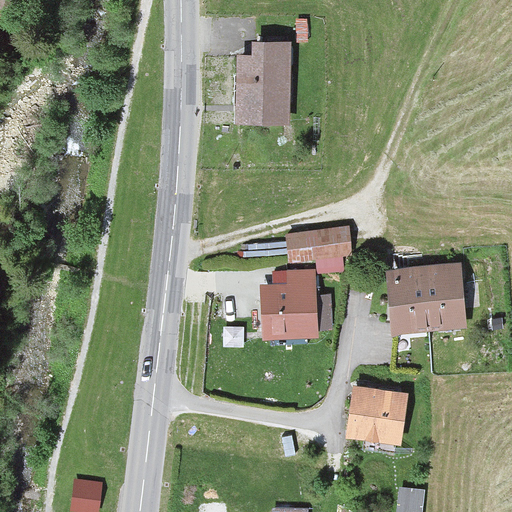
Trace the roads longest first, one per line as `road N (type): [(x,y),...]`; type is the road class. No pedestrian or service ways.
road 1 (residential): [(151,402),(319,423),(341,392),(341,340)]
road 2 (secondary): [(179,0),(170,256)]
road 3 (residential): [(170,256),(358,203),(389,151)]
road 4 (track): [(459,0),(389,151)]
road 5 (secondary): [(170,256),(151,402)]
